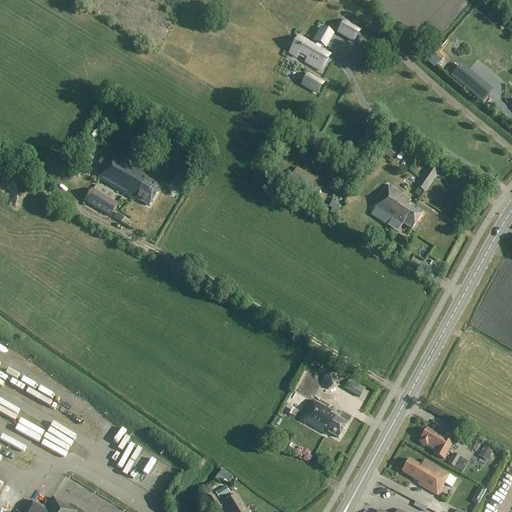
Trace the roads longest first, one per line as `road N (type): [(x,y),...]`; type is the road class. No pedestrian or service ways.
road 1 (primary): [(348,504),(511,210)]
road 2 (unknown): [(148,511),(0,428)]
